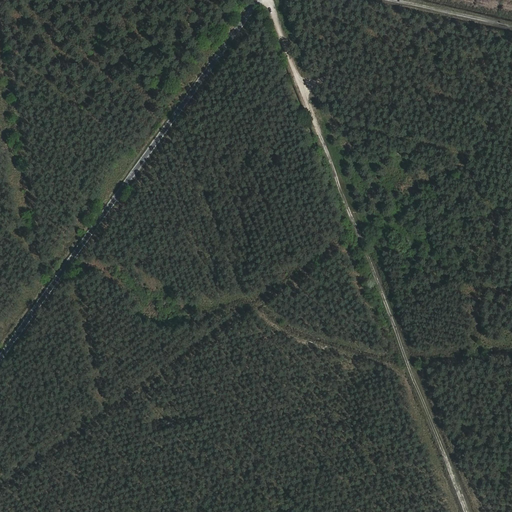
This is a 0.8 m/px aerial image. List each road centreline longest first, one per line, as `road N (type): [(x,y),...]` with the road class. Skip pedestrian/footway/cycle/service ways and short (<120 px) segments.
road 1 (track): [(474,511),(274,0)]
road 2 (unclassified): [(260,0),(0,363)]
road 3 (track): [(327,0),(511,38)]
